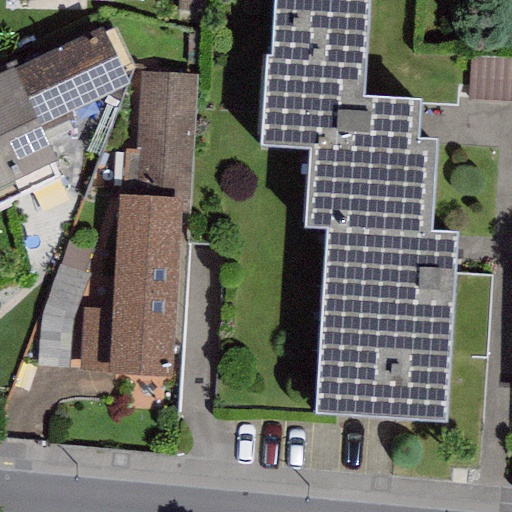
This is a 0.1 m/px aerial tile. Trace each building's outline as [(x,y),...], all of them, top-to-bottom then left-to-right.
[(368,0),(273,0),(270,50),(263,49),(257,136),(308,139),(303,218),(324,219),(312,405),(444,414),(457,224),(429,222),(435,132),(417,131),(420,94),(362,90),(368,0)] [(102,25),(13,65),(43,129),(73,115),(69,107),(127,80),(102,25)] [(511,53),(468,53),(467,101),(511,102),(511,53)] [(0,203),(57,177),(48,158),(56,155),(43,129),(13,65),(11,61),(0,66),(0,203)] [(121,147),(119,192),(180,195),(179,211),(188,212),(195,72),(139,69),(136,148),(121,147)] [(180,195),(119,192),(113,308),(83,307),(80,368),(172,373),(179,211),(180,195)]
